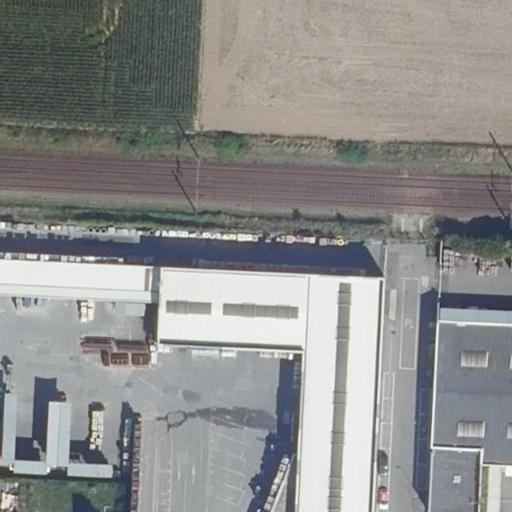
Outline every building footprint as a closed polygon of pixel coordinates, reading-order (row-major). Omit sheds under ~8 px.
[(0,293),(162,303),(164,267),(0,258),(0,293)] [(376,511),(388,278),(164,267),(162,303),(160,345),(305,353),(300,454),(296,454),(282,492),(298,492),(296,511),(376,511)] [(440,321),(511,324),(511,311),(440,308),(440,321)] [(511,324),(440,321),(433,448),(436,449),(436,455),(433,455),(430,511),(482,511),(484,470),(502,471),(502,479),(511,479),(511,324)] [(69,469),(73,401),(47,399),(44,444),(23,443),(24,425),(6,424),(4,465),(69,469)] [(296,511),(298,492),(282,492),(273,511),(296,511)]
